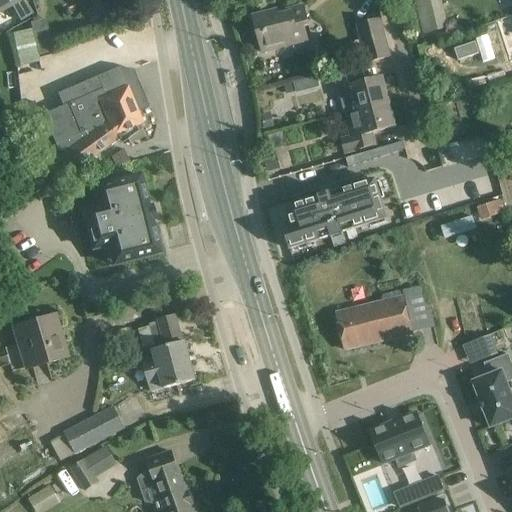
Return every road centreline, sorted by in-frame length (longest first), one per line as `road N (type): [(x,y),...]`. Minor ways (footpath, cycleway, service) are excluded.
road 1 (primary): [(294,421),(235,230),(182,0)]
road 2 (residential): [(316,413),(437,371),(496,511)]
road 3 (residential): [(424,133),(387,0)]
